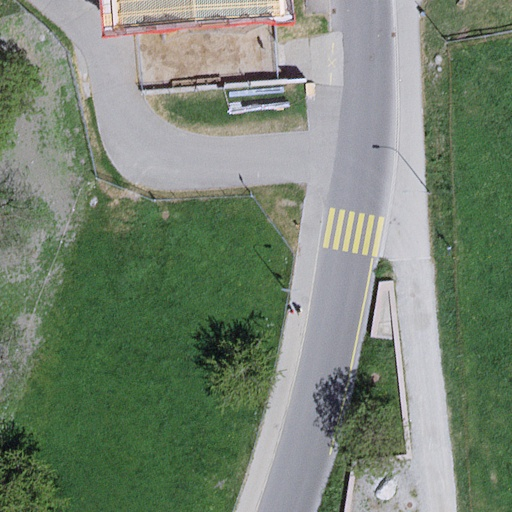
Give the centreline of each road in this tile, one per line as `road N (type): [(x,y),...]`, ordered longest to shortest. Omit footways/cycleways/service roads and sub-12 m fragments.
road 1 (residential): [(287,511),(302,472),(364,159),(362,0)]
road 2 (track): [(364,159),(405,190),(441,511)]
